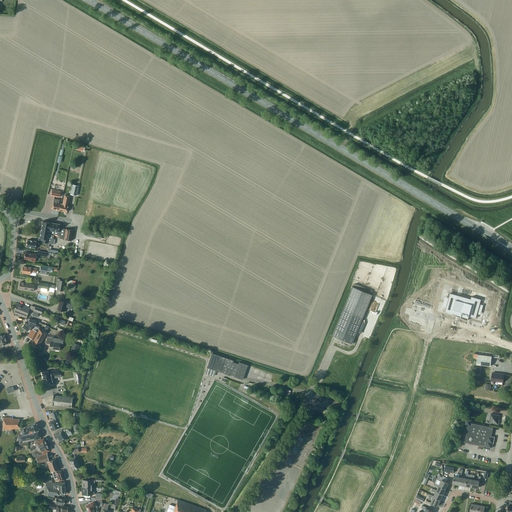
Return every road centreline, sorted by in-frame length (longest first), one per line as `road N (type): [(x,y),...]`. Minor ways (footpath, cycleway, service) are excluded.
road 1 (secondary): [(511,251),(86,0)]
road 2 (track): [(511,347),(429,338),(399,435),(362,511)]
road 3 (tertiary): [(77,511),(0,298)]
road 4 (unclassified): [(243,511),(282,458),(314,383)]
